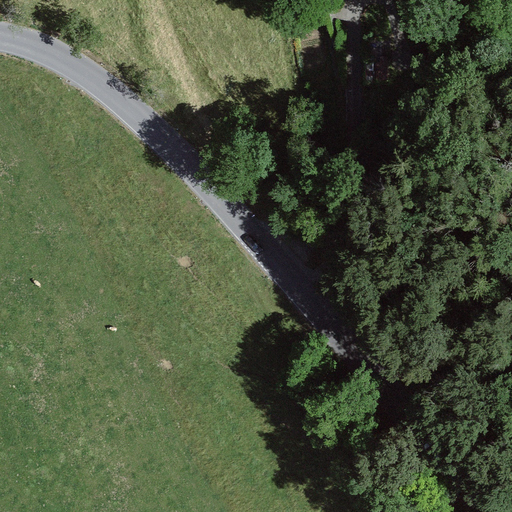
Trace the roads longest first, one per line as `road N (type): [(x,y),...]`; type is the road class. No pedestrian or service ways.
road 1 (tertiary): [(0,37),(77,67),(178,150),(489,511)]
road 2 (unknown): [(352,353),(366,312),(385,0)]
